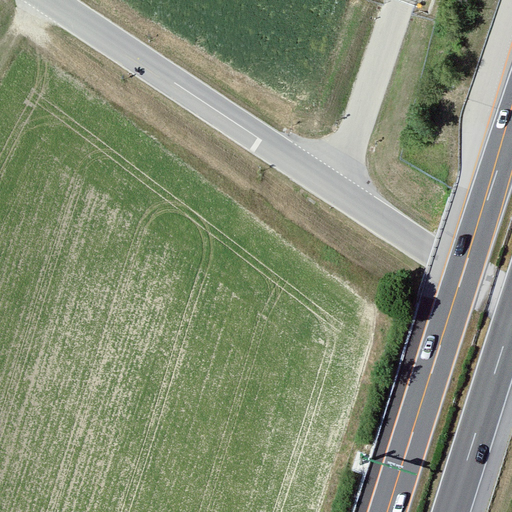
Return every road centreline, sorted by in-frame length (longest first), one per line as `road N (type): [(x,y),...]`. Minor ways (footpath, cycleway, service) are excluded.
road 1 (tertiary): [(511,306),(51,0)]
road 2 (motorway): [(511,128),(388,511)]
road 3 (motorway): [(451,511),(511,320)]
